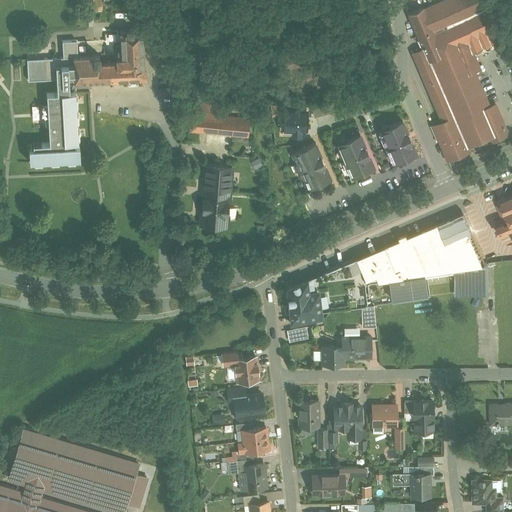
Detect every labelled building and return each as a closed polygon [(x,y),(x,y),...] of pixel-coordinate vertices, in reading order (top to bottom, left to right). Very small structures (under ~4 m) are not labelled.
[(133,0),(113,0),(115,22),(135,21),(133,0)] [(489,0),(443,0),(424,8),(424,6),(408,13),(422,45),(429,61),(430,60),(470,43),(474,53),(504,39),(500,30),(502,30),(489,0)] [(127,32),(120,32),(121,43),(116,44),(116,48),(114,51),(114,55),(116,57),(117,62),(100,62),(100,55),(73,56),(74,64),(74,74),(75,81),(113,79),(113,78),(130,77),(130,78),(136,78),(136,77),(146,77),(145,69),(145,70),(143,31),(133,31),(133,28),(127,28),(127,32)] [(470,43),(430,60),(436,74),(425,79),(443,121),(433,125),(449,161),(470,152),(467,146),(488,137),(490,143),(511,133),(497,100),(489,104),(475,71),(481,68),(474,53),(470,43)] [(422,45),(412,50),(425,79),(436,74),(430,60),(429,61),(422,45)] [(68,57),(27,59),(28,80),(57,79),(58,93),(47,93),(48,106),(43,106),(44,124),(49,124),(50,143),(33,144),(34,148),(29,148),(30,162),(31,162),(35,161),(35,163),(43,162),(43,161),(51,161),(51,162),(59,161),(59,160),(68,160),(68,161),(76,160),(76,159),(80,159),(80,160),(80,145),(75,145),(75,142),(79,142),(79,141),(78,141),(78,137),(79,137),(79,129),(78,129),(77,121),(78,121),(78,113),(77,113),(76,104),(78,104),(77,96),(76,96),(76,92),(76,91),(70,92),(69,74),(74,74),(74,64),(68,64),(68,57)] [(201,70),(190,70),(190,87),(200,87),(201,70)] [(370,90),(312,106),(315,117),(373,101),(370,90)] [(256,104),(192,101),(189,130),(199,131),(255,136),(256,129),(254,129),(255,114),(256,104)] [(289,113),(272,115),(275,147),(293,145),(289,113)] [(402,121),(389,126),(387,125),(383,127),(382,129),(381,130),(381,131),(382,131),(388,146),(385,147),(385,148),(388,146),(395,161),(394,161),(395,162),(396,162),(398,163),(403,161),(403,159),(415,154),(416,154),(417,153),(416,152),(403,122),(403,121),(403,120),(401,121),(402,121)] [(199,131),(189,130),(188,140),(198,141),(199,131)] [(359,135),(347,140),(345,138),(340,140),(340,143),(338,143),(339,144),(346,159),(342,161),(346,160),(352,175),(353,176),(354,176),(373,167),(373,168),(374,167),(374,166),(368,153),(368,152),(366,149),(366,148),(360,135),(361,135),(360,134),(359,134),(359,135)] [(315,142),(292,152),(296,163),(302,178),(308,188),(331,179),(315,142)] [(232,166),(206,164),(204,189),(230,192),(232,166)] [(230,192),(204,189),(201,226),(227,228),(230,192)] [(511,196),(508,199),(508,198),(507,198),(504,197),(501,204),(506,215),(508,216),(508,217),(508,218),(509,217),(511,218),(511,221),(511,222),(511,223),(511,225),(511,227),(511,196)] [(463,213),(357,258),(366,280),(369,278),(371,283),(390,280),(424,275),(454,271),(483,267),(483,266),(487,264),(487,263),(482,265),(469,235),(472,234),(463,213)] [(357,258),(287,288),(291,324),(323,318),(322,312),(362,307),(368,306),(365,285),(371,283),(369,278),(366,280),(357,258)] [(483,267),(454,271),(454,291),(484,291),(484,268),(483,266),(483,267)] [(424,275),(390,280),(392,300),(427,295),(424,275)] [(368,306),(362,307),(362,325),(376,325),(374,305),(368,306)] [(306,327),(299,329),(301,340),(308,338),(306,327)] [(301,340),(299,329),(287,331),(289,342),(301,340)] [(358,338),(358,337),(343,337),(343,346),(344,358),(358,357),(358,355),(371,355),(371,357),(372,357),(371,336),(370,336),(370,338),(358,338)] [(344,358),(343,346),(323,347),(323,351),(320,351),(321,360),(324,360),(324,364),(344,363),(344,358)] [(240,351),(223,353),(224,365),(236,364),(235,360),(241,359),(240,351)] [(241,359),(235,360),(236,364),(238,381),(259,379),(258,371),(259,370),(258,366),(257,365),(256,357),(241,359)] [(245,387),(227,389),(229,401),(235,400),(234,397),(246,395),(245,387)] [(246,395),(234,397),(235,400),(237,418),(239,417),(251,416),(265,415),(262,394),(246,395)] [(318,400),(299,400),(300,427),(319,427),(318,400)] [(426,401),(426,400),(419,400),(419,401),(414,401),(415,413),(415,431),(423,431),(433,431),(432,400),(426,401)] [(414,401),(404,401),(404,413),(415,413),(414,401)] [(511,402),(490,403),(490,424),(511,424),(511,402)] [(352,405),(352,403),(343,403),(343,405),(335,406),(335,427),(349,427),(350,438),(360,437),(360,428),(361,428),(361,405),(352,405)] [(396,405),(373,405),(373,425),(397,425),(396,405)] [(240,423),(236,424),(236,430),(243,430),(243,429),(253,428),(252,422),(240,423)] [(253,428),(243,429),(243,430),(244,441),(267,438),(266,427),(253,428)] [(124,511),(139,464),(23,429),(8,478),(27,484),(25,493),(39,498),(42,488),(120,511),(124,511)] [(328,429),(318,429),(319,448),(328,448),(328,429)] [(405,429),(396,429),(396,448),(405,448),(405,429)] [(337,432),(329,432),(329,442),(337,442),(337,432)] [(267,438),(244,441),(238,442),(239,453),(245,452),(245,453),(253,452),(268,450),(267,438)] [(434,466),(434,458),(419,458),(419,466),(434,466)] [(237,460),(227,461),(228,473),(245,471),(245,466),(249,465),(248,459),(237,460)] [(249,465),(245,466),(245,471),(247,489),(266,487),(264,464),(249,465)] [(419,466),(418,466),(418,473),(430,473),(430,475),(434,475),(434,466),(419,466)] [(418,473),(403,474),(403,485),(410,484),(411,497),(431,497),(431,487),(430,487),(430,475),(430,473),(418,473)] [(328,475),(313,475),(313,494),(344,493),(344,475),(340,475),(340,474),(328,474),(328,475)] [(489,501),(496,501),(496,497),(496,489),(491,490),(491,481),(475,481),(475,501),(489,501)] [(25,493),(0,485),(0,511),(86,511),(39,498),(25,493)] [(259,494),(243,495),(244,505),(250,505),(250,504),(260,503),(259,494)] [(260,503),(250,504),(250,505),(251,511),(269,511),(268,502),(260,503)] [(414,503),(398,503),(398,511),(414,511),(414,503)]
